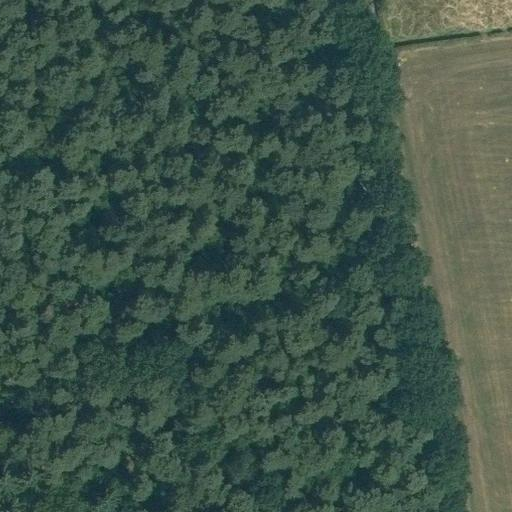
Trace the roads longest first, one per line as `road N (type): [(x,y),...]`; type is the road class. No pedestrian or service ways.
road 1 (track): [(366,0),(448,511)]
road 2 (track): [(52,151),(236,511)]
